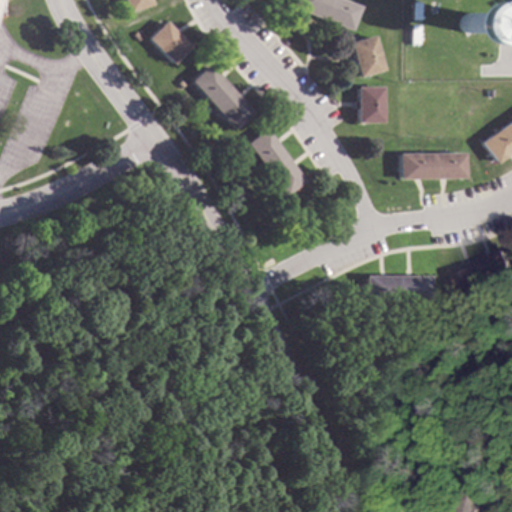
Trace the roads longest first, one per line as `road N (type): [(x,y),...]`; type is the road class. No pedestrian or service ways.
road 1 (residential): [(56,0),(247,294),(336,511)]
road 2 (residential): [(205,0),(300,106),(341,166),(368,232)]
road 3 (residential): [(511,203),(460,220),(368,232),(247,294)]
road 4 (residential): [(151,137),(31,205),(0,214)]
